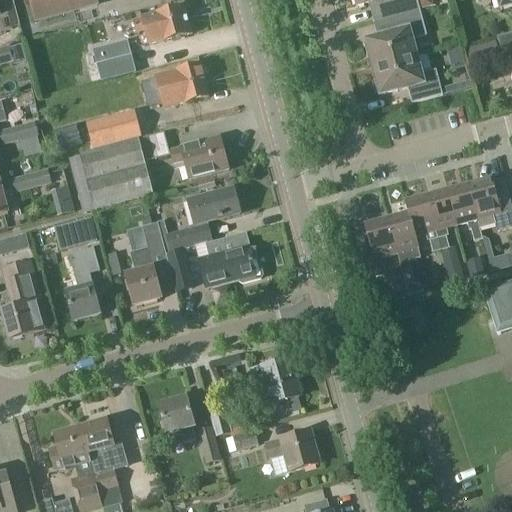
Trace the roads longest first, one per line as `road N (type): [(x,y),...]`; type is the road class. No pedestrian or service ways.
road 1 (residential): [(0,397),(323,308)]
road 2 (tertiary): [(378,511),(323,308)]
road 3 (tertiary): [(291,184),(242,0)]
road 4 (residential): [(317,0),(363,162)]
road 5 (residential): [(363,162),(511,123)]
road 6 (tertiary): [(323,308),(291,184)]
